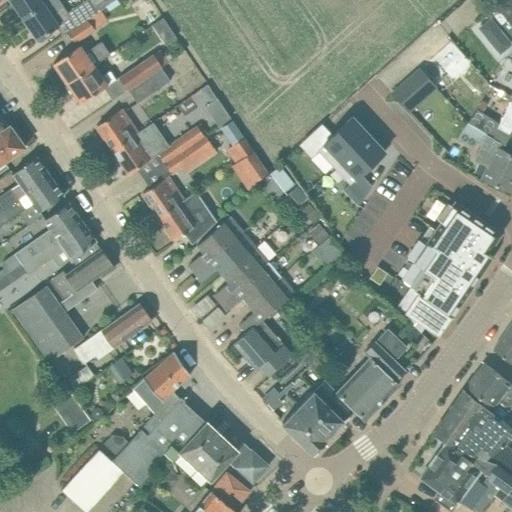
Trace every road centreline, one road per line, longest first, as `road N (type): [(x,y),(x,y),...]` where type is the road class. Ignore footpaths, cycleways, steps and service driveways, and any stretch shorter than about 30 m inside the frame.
road 1 (residential): [(317,481),(224,384),(0,58)]
road 2 (tertiary): [(317,481),(404,420),(511,278)]
road 3 (residential): [(363,92),(431,164),(511,218)]
